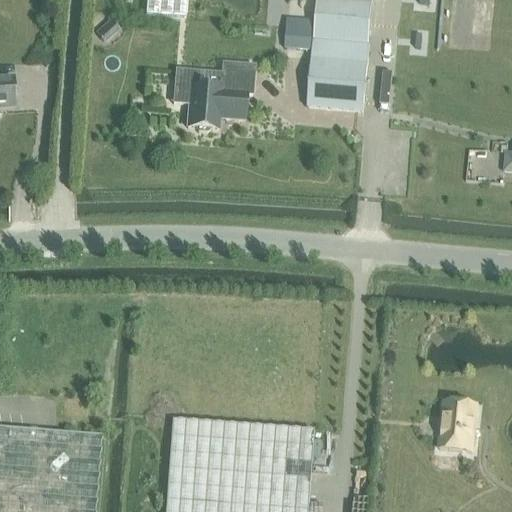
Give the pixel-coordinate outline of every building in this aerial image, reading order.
[(187,0),(148,0),(147,18),(186,21),(187,0)] [(373,4),(323,0),(319,0),(315,61),(312,61),(308,110),(364,114),(373,4)] [(287,32),(285,49),(311,51),(312,34),(287,32)] [(0,108),(13,108),(11,82),(0,82),(0,108)] [(188,130),(195,130),(199,134),(207,135),(211,132),(219,132),(220,121),(245,123),(247,96),(222,94),(222,92),(191,90),(188,130)] [(466,171),(497,170),(497,152),(465,153),(466,171)] [(475,439),(478,410),(446,406),(441,453),(473,456),(473,452),(476,452),(477,440),(475,439)] [(165,511),(308,511),(314,435),(171,424),(165,511)] [(0,511),(95,511),(102,441),(0,430),(0,511)]
